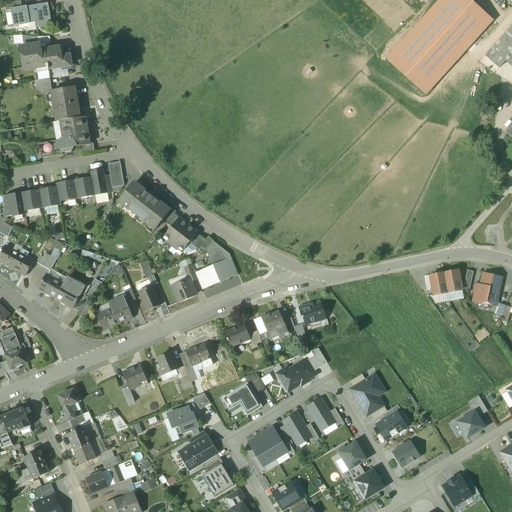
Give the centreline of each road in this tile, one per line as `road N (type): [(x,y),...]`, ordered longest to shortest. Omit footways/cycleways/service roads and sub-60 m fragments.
road 1 (residential): [(77,0),(102,100),(135,155),(164,191),(301,280)]
road 2 (residential): [(401,496),(334,388),(323,386),(229,441)]
road 3 (residential): [(80,363),(301,280)]
road 4 (unclassified): [(301,280),(401,269),(459,253),(511,262)]
road 5 (residential): [(30,385),(83,511)]
